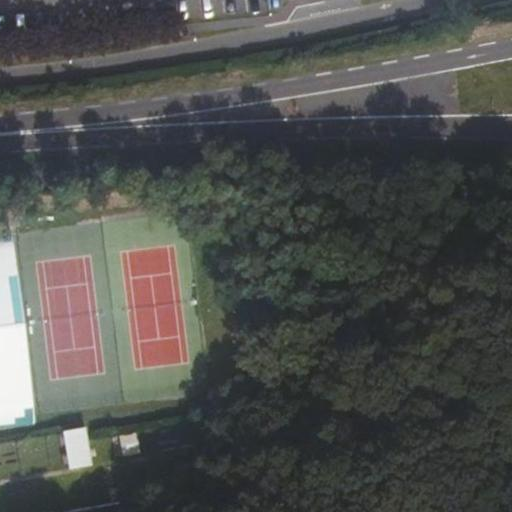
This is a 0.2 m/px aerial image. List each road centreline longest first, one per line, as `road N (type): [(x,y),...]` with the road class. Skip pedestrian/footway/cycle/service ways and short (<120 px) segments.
road 1 (motorway): [(511,48),(0,130)]
road 2 (motorway): [(0,136),(511,129)]
road 3 (residential): [(0,76),(290,34),(449,0)]
